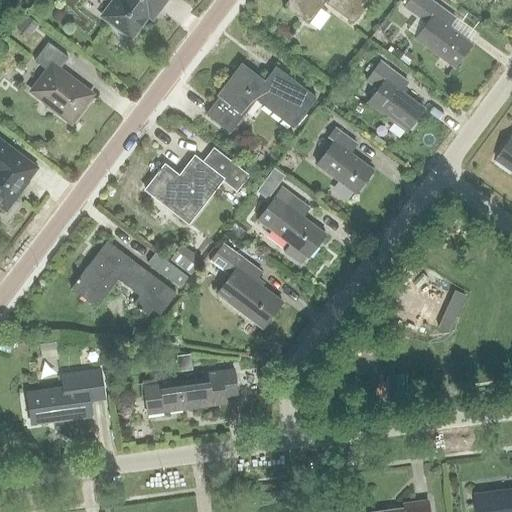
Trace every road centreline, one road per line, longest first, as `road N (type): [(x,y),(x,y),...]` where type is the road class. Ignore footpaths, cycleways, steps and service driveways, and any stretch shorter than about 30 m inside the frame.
road 1 (residential): [(0,297),(225,0)]
road 2 (residential): [(289,439),(285,391),(292,372),(440,172)]
road 3 (residential): [(0,481),(289,439)]
road 4 (residential): [(289,439),(511,410)]
road 5 (residential): [(440,172),(511,75)]
